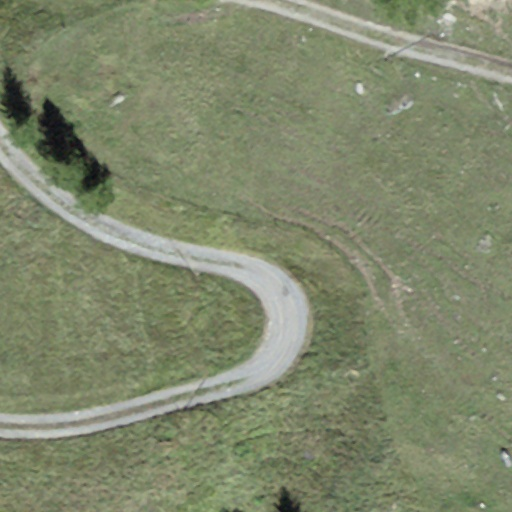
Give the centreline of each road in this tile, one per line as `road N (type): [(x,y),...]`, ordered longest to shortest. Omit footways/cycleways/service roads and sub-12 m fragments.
road 1 (track): [(0,130),(42,187),(108,238),(278,286),(294,336),(252,385),(62,435),(0,429)]
road 2 (track): [(511,75),(242,0)]
